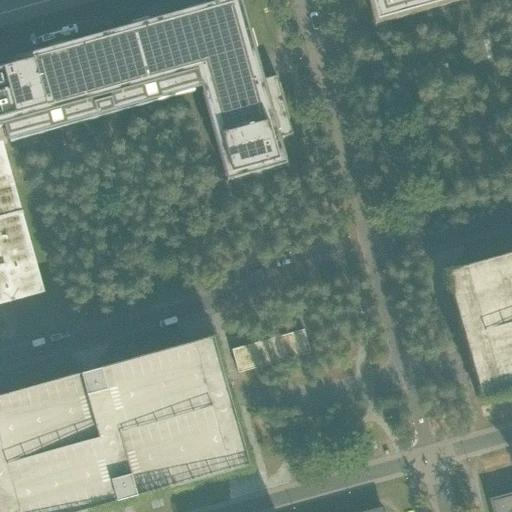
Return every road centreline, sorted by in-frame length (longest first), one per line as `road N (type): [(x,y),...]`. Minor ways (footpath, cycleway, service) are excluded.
road 1 (unclassified): [(0,347),(374,256)]
road 2 (unclassified): [(303,0),(374,256)]
road 3 (unclassified): [(374,256),(430,458)]
road 4 (unclassified): [(234,511),(430,458)]
road 5 (unknown): [(65,412),(78,471),(92,466),(108,444),(92,402)]
road 6 (unclassified): [(374,256),(511,213)]
